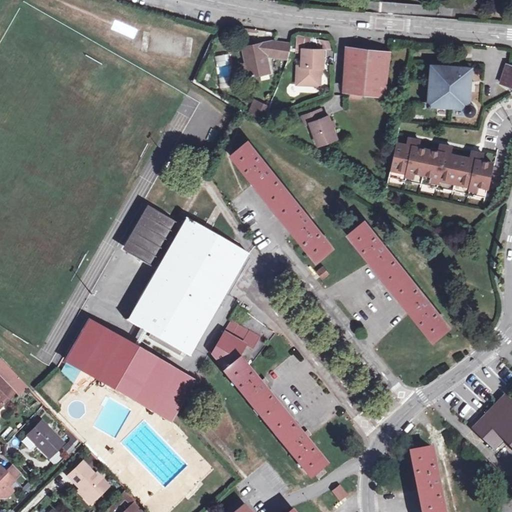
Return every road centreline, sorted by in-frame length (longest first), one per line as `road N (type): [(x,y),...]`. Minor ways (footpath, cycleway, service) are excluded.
road 1 (tertiary): [(211,0),(327,23),(510,36)]
road 2 (tertiary): [(365,511),(377,442),(410,405),(503,332)]
